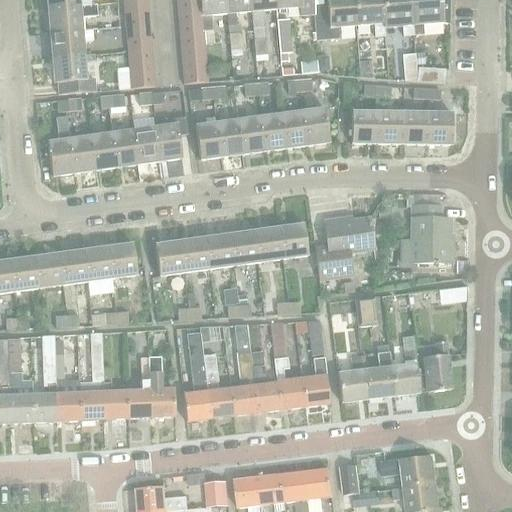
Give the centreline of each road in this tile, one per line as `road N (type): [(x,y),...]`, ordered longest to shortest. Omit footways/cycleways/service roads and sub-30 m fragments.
road 1 (residential): [(28,225),(62,213),(304,180),(483,177)]
road 2 (residential): [(103,468),(480,425)]
road 3 (residential): [(489,245),(480,425)]
road 4 (residential): [(483,177),(488,0)]
road 5 (residential): [(28,225),(11,80)]
